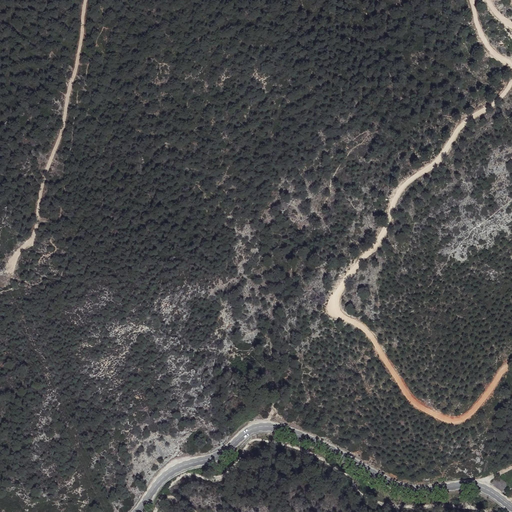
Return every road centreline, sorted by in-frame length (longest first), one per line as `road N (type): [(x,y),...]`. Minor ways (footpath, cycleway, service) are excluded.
road 1 (track): [(511,364),(462,418),(446,420),(412,403),(367,331),(333,306),(400,192),(511,80)]
road 2 (secondary): [(511,506),(466,481),(391,482),(303,436),(262,425),(211,458),(163,475),(132,511)]
road 3 (track): [(85,0),(62,133),(44,186)]
